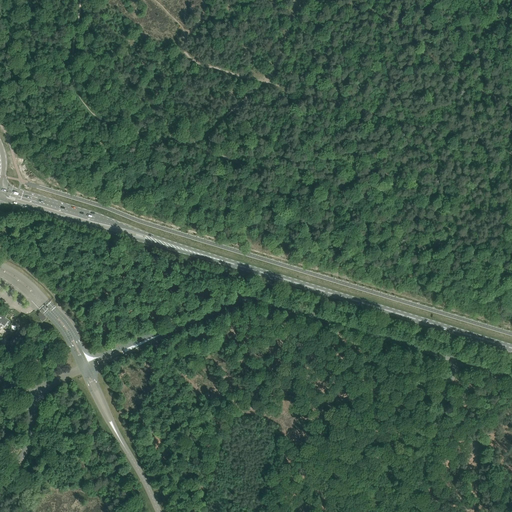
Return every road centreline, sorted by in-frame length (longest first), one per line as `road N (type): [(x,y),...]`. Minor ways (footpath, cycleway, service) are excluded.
road 1 (unclassified): [(85,366),(249,300),(511,376)]
road 2 (primary): [(511,348),(154,240)]
road 3 (primary): [(154,240),(0,188)]
road 4 (unclassified): [(156,511),(85,366)]
road 5 (primary): [(0,197),(154,240)]
road 6 (unclassified): [(0,475),(25,450),(45,384),(85,366)]
road 7 (unclassified): [(85,366),(46,303),(0,269)]
